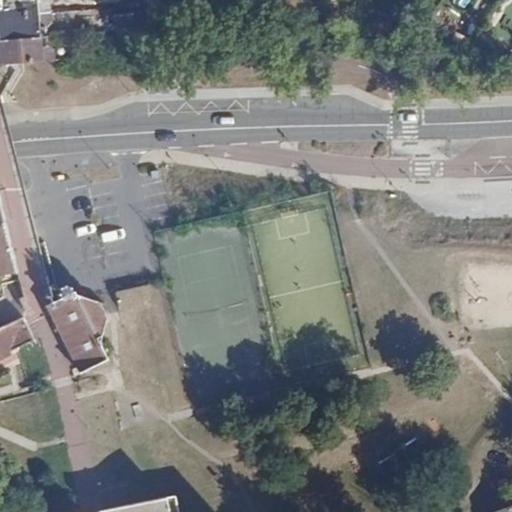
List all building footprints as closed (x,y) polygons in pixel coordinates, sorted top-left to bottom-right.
[(0,0),(0,14),(52,11),(51,0),(50,0),(0,0)] [(150,10),(135,11),(139,44),(152,43),(150,10)] [(0,14),(0,38),(48,35),(47,27),(53,22),(52,11),(0,14)] [(119,12),(122,42),(136,42),(139,44),(135,11),(119,12)] [(340,21),(339,11),(327,13),(328,21),(340,21)] [(0,38),(0,63),(56,59),(55,48),(49,45),(48,35),(0,38)] [(72,178),(91,175),(89,165),(70,168),(72,178)] [(19,176),(0,177),(0,212),(15,271),(21,296),(17,298),(20,306),(25,314),(20,316),(24,323),(49,311),(75,366),(79,372),(106,358),(97,341),(103,319),(101,315),(94,301),(56,287),(43,241),(40,242),(38,242),(19,176)] [(0,273),(15,271),(0,212),(0,273)] [(24,323),(20,316),(0,326),(0,355),(11,350),(10,348),(15,346),(31,338),(24,323)] [(105,508),(102,509),(102,511),(177,511),(174,494),(105,508)] [(511,511),(511,503),(490,511),(511,511)]
